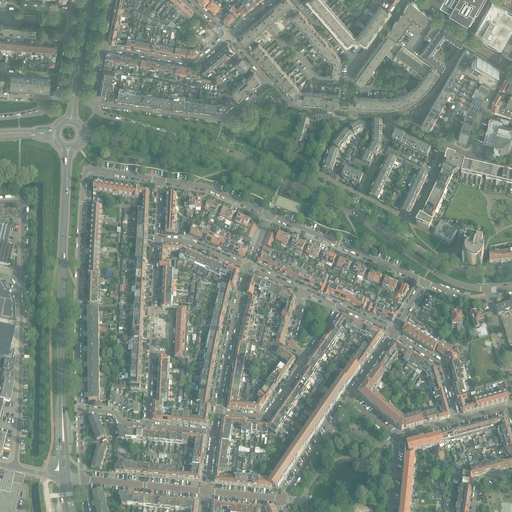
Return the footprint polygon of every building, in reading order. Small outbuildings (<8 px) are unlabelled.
[(133,6),(139,9),(142,3),(137,0),(133,6)] [(186,4),(181,0),(176,6),(174,9),(176,11),(176,12),(177,13),(178,12),(180,10),(186,4)] [(210,8),(211,9),(217,3),(213,0),(211,0),(207,5),(210,8)] [(248,11),(251,9),(245,1),(242,3),(240,0),(238,1),(246,12),(248,10),(248,11)] [(247,45),(293,4),(289,0),(281,0),(239,36),(247,45)] [(254,5),(250,0),(246,0),(245,1),(251,9),(253,7),(254,5)] [(354,38),(321,0),(309,0),(309,1),(347,45),(352,40),(353,41),(360,41),(361,40),(366,44),(389,12),(381,7),(359,38),(358,37),(357,38),(356,38),(355,37),(354,38)] [(441,0),(440,2),(467,17),(470,19),(481,0),(441,0)] [(246,12),(238,1),(236,3),(239,6),(237,8),(240,12),(243,15),(245,14),(245,13),(246,12)] [(391,9),(395,4),(392,1),(391,3),(387,1),(386,3),(384,2),(383,3),(391,9)] [(505,50),(508,45),(511,42),(511,12),(492,2),(481,21),(477,28),(475,33),(482,37),(480,39),(484,40),(484,38),(485,39),(484,41),(483,40),(484,41),(485,43),(486,43),(487,44),(488,45),(489,46),(490,47),(491,47),(492,48),(493,49),(494,49),(496,50),(497,50),(498,50),(499,50),(501,51),(501,50),(500,50),(501,48),(502,48),(501,49),(503,52),(504,50),(505,50)] [(221,7),(217,3),(211,9),(213,10),(213,11),(216,13),(221,7)] [(408,5),(388,32),(398,39),(397,39),(411,19),(412,20),(415,20),(415,19),(425,26),(432,17),(414,4),(414,3),(413,4),(412,4),(412,3),(410,3),(410,4),(409,4),(408,4),(408,5)] [(190,8),(186,4),(180,10),(178,12),(183,16),(183,15),(190,8)] [(293,4),(247,45),(251,50),(259,43),(263,48),(295,20),(292,17),(299,11),(293,4)] [(149,14),(151,9),(142,5),(140,10),(149,14)] [(240,12),(237,8),(234,5),(231,7),(229,5),(227,6),(237,15),(240,12)] [(123,7),(115,6),(114,12),(129,14),(129,12),(123,11),(123,7)] [(194,11),(190,8),(183,15),(186,18),(184,20),(186,22),(194,11)] [(226,15),(233,21),(234,19),(235,18),(236,17),(237,16),(230,11),(226,15)] [(341,59),(299,11),(292,17),(295,20),(298,24),(295,26),(298,29),(300,26),(304,31),(302,34),(304,36),(307,34),(311,39),(308,41),(311,44),(314,42),(318,47),(315,49),(325,60),(327,57),(331,62),(331,68),(327,68),(327,72),(330,72),(330,76),(340,76),(341,59)] [(222,20),(229,25),(230,24),(231,24),(231,23),(231,22),(233,21),(226,15),(222,20)] [(168,24),(173,28),(176,24),(172,20),(168,24)] [(421,54),(442,69),(446,63),(433,54),(446,36),(460,46),(464,40),(443,24),(442,25),(436,21),(425,38),(430,42),(421,54)] [(364,85),(366,83),(364,81),(392,42),(393,43),(395,40),(387,34),(354,78),(364,85)] [(431,66),(395,40),(393,43),(392,42),(384,53),(422,81),(431,70),(429,69),(431,66)] [(302,92),(264,48),(263,48),(259,43),(251,50),(294,100),(296,102),(296,103),(297,103),(301,103),(338,105),(339,95),(302,92)] [(228,44),(224,48),(230,55),(235,51),(232,47),(231,48),(228,44)] [(188,49),(187,57),(194,58),(200,53),(196,48),(194,50),(188,49)] [(220,51),(226,58),(230,55),(224,48),(220,51)] [(481,77),(485,79),(491,83),(500,69),(478,56),(472,53),(472,52),(469,50),(469,52),(465,49),(457,63),(465,68),(481,77)] [(220,51),(216,55),(222,62),(226,58),(220,51)] [(109,70),(111,63),(111,61),(112,54),(107,53),(105,64),(109,65),(108,67),(105,66),(104,69),(109,70)] [(212,58),(218,65),(220,67),(224,63),(222,62),(216,55),(212,58)] [(212,58),(208,61),(214,68),(218,65),(212,58)] [(238,69),(246,63),(242,59),(239,62),(238,61),(234,64),(238,69)] [(208,61),(204,65),(211,72),(214,68),(208,61)] [(249,67),(246,63),(238,69),(242,73),(249,67)] [(457,63),(454,68),(462,72),(465,68),(457,63)] [(206,76),(211,72),(204,65),(200,68),(203,71),(202,72),(206,76)] [(356,107),(383,108),(389,108),(395,108),(401,106),(407,104),(412,102),(417,99),(422,95),(426,91),(430,86),(440,73),(431,66),(429,69),(431,70),(422,81),(419,84),(416,88),(412,91),(407,94),(403,96),(399,97),(394,98),(389,99),(384,99),(357,97),(357,96),(354,96),(354,104),(356,104),(356,107)] [(479,88),(481,83),(479,82),(481,77),(465,68),(462,72),(459,77),(457,81),(454,86),(452,90),(449,94),(447,99),(444,103),(442,108),(439,112),(437,117),(434,121),(432,125),(429,130),(438,136),(441,131),(458,141),(458,140),(459,135),(461,130),(462,125),(464,120),(466,115),(468,111),(470,106),(472,101),(474,97),(476,92),(479,88)] [(462,72),(454,68),(452,72),(459,77),(462,72)] [(459,77),(452,72),(449,77),(457,81),(459,77)] [(261,81),(254,73),(232,92),(239,100),(261,81)] [(29,89),(30,84),(30,78),(10,76),(9,87),(29,89)] [(507,77),(501,87),(503,89),(501,91),(503,93),(505,90),(511,78),(509,76),(507,77)] [(457,81),(449,77),(446,81),(454,86),(457,81)] [(29,89),(39,90),(49,90),(50,80),(30,78),(30,84),(29,89)] [(446,81),(444,85),(452,90),(454,86),(446,81)] [(487,92),(489,87),(482,83),(481,83),(479,88),(487,92)] [(452,90),(444,85),(441,90),(449,94),(452,90)] [(476,92),(484,96),(487,92),(479,88),(476,92)] [(449,94),(441,90),(439,94),(447,99),(449,94)] [(118,101),(119,96),(113,95),(113,94),(111,94),(100,92),(99,98),(118,101)] [(474,97),(482,101),(484,96),(476,92),(474,97)] [(501,106),(497,104),(502,95),(498,93),(493,102),(492,106),(498,109),(499,107),(501,108),(501,106)] [(447,99),(439,94),(436,99),(444,103),(447,99)] [(480,105),(482,101),(474,97),(472,101),(480,105)] [(225,104),(223,104),(221,114),(223,114),(235,104),(231,99),(225,104)] [(444,103),(436,99),(434,103),(442,108),(444,103)] [(470,106),(478,110),(480,105),(472,101),(470,106)] [(442,108),(434,103),(431,108),(439,112),(442,108)] [(476,114),(478,110),(470,106),(468,111),(476,114)] [(492,106),(491,110),(492,111),(495,112),(511,117),(511,109),(506,108),(501,106),(501,108),(499,107),(498,109),(492,106)] [(439,112),(431,108),(429,112),(437,117),(439,112)] [(437,117),(429,112),(426,117),(434,121),(437,117)] [(434,121),(426,117),(424,121),(432,125),(434,121)] [(511,127),(508,126),(509,120),(498,117),(497,120),(494,120),(495,118),(490,117),(484,142),(484,143),(488,144),(489,143),(493,144),(493,145),(494,145),(495,147),(495,148),(496,148),(508,151),(507,153),(510,153),(511,153),(511,127)] [(301,128),(307,130),(309,122),(303,120),(301,128)] [(429,130),(432,125),(424,121),(421,126),(429,130)] [(354,136),(359,134),(354,123),(353,122),(351,123),(352,126),(350,127),(354,136)] [(359,122),(357,123),(356,122),(354,123),(359,134),(363,131),(359,122)] [(350,127),(345,130),(352,137),(354,136),(350,127)] [(300,129),(296,142),(303,144),(307,131),(300,129)] [(340,132),(340,133),(349,140),(352,137),(345,130),(343,132),(341,131),(340,132)] [(401,133),(399,132),(399,133),(396,132),(392,141),(397,143),(401,133)] [(404,133),(402,132),(401,133),(397,143),(401,145),(405,136),(403,135),(404,133)] [(346,144),(349,140),(340,133),(339,135),(340,136),(339,138),(346,144)] [(405,147),(410,137),(411,136),(409,135),(407,137),(405,136),(401,145),(405,147)] [(413,138),(410,137),(405,147),(409,149),(414,140),(412,139),(413,138)] [(336,139),(334,141),(343,148),(346,144),(339,138),(337,140),(336,139)] [(334,141),(333,140),(332,142),(334,144),(332,145),(340,152),(343,148),(334,141)] [(409,149),(414,151),(419,141),(416,140),(416,141),(414,140),(409,149)] [(419,140),(419,141),(414,151),(418,153),(422,144),(421,144),(422,141),(419,140)] [(422,155),(427,145),(428,144),(426,143),(425,145),(422,144),(418,153),(422,155)] [(379,151),(380,148),(371,144),(369,149),(380,154),(381,152),(379,151)] [(338,154),(340,152),(332,145),(329,151),(338,154)] [(430,146),(427,145),(422,155),(427,158),(431,149),(429,148),(430,146)] [(393,158),(395,154),(396,151),(389,148),(386,154),(393,158)] [(379,156),(380,154),(369,149),(367,153),(374,157),(376,158),(377,155),(379,156)] [(363,157),(373,162),(375,162),(376,160),(373,159),(374,157),(367,153),(365,152),(363,157)] [(337,158),(326,155),(325,155),(324,157),(327,158),(326,160),(335,163),(337,158)] [(461,174),(466,175),(469,163),(466,163),(462,162),(462,160),(451,156),(450,156),(450,157),(451,157),(450,157),(449,158),(448,158),(447,158),(448,158),(447,158),(443,169),(442,172),(443,172),(441,176),(439,181),(448,186),(453,176),(452,176),(453,172),(455,173),(456,174),(457,173),(458,173),(457,172),(457,170),(462,171),(461,174)] [(370,165),(371,163),(372,164),(373,162),(363,157),(361,162),(370,165)] [(387,157),(385,162),(394,166),(396,161),(387,157)] [(370,165),(361,162),(354,159),(353,162),(368,168),(370,165)] [(396,161),(394,166),(392,170),(390,175),(388,179),(386,183),(384,187),(382,192),(380,196),(378,201),(400,211),(402,207),(404,202),(406,198),(408,194),(411,189),(413,185),(415,181),(417,177),(419,172),(396,161)] [(383,166),(392,170),(394,166),(385,162),(383,166)] [(323,164),(322,167),(324,167),(323,169),(332,172),(334,168),(323,164)] [(381,167),(380,170),(390,175),(392,170),(383,166),(382,168),(381,167)] [(486,180),(491,181),(494,169),(491,168),(489,168),(484,167),(482,166),(479,166),(476,178),(481,179),(482,177),(486,178),(486,180)] [(344,179),(346,180),(351,170),(346,168),(342,177),(344,178),(344,179)] [(390,175),(380,170),(379,169),(378,171),(380,172),(379,174),(388,179),(390,175)] [(346,180),(346,181),(348,182),(349,180),(351,181),(355,172),(351,170),(346,180)] [(351,181),(353,182),(352,184),(354,185),(354,184),(359,174),(355,172),(351,181)] [(427,181),(428,179),(427,178),(428,176),(419,172),(417,177),(427,181)] [(354,184),(357,186),(358,184),(360,185),(364,176),(359,174),(354,184)] [(379,174),(377,179),(386,183),(388,179),(379,174)] [(428,182),(427,181),(417,177),(415,181),(424,185),(425,183),(427,184),(428,182)] [(375,183),(384,187),(386,183),(377,179),(375,183)] [(415,181),(413,185),(422,189),(424,185),(415,181)] [(439,181),(437,186),(446,190),(448,186),(439,181)] [(103,194),(105,184),(94,183),(94,193),(103,194)] [(371,186),(372,187),(382,192),(384,187),(375,183),(374,185),(372,184),(371,186)] [(113,196),(115,186),(105,184),(103,194),(113,196)] [(422,189),(413,185),(411,189),(419,194),(422,189)] [(123,197),(125,187),(115,186),(113,196),(123,197)] [(444,195),(446,190),(437,186),(434,191),(444,195)] [(133,199),(135,189),(125,187),(123,197),(133,199)] [(372,187),(371,189),(372,190),(371,192),(380,196),(382,192),(372,187)] [(144,195),(145,190),(135,189),(133,199),(138,200),(139,195),(144,195)] [(421,197),(419,196),(419,194),(411,189),(408,194),(419,199),(420,199),(421,197)] [(442,200),(444,195),(434,191),(432,195),(442,200)] [(378,201),(380,196),(371,192),(369,196),(378,201)] [(416,200),(418,201),(419,199),(408,194),(406,198),(415,202),(416,200)] [(432,195),(430,200),(440,204),(442,200),(432,195)] [(406,198),(404,202),(413,207),(415,202),(406,198)] [(190,204),(187,203),(187,208),(187,210),(189,211),(190,208),(196,208),(196,199),(190,199),(190,204)] [(203,209),(204,205),(202,204),(202,199),(196,199),(196,208),(202,208),(203,209)] [(437,209),(440,204),(430,200),(428,204),(437,209)] [(204,205),(203,209),(205,210),(210,212),(214,204),(208,202),(207,206),(204,205)] [(413,207),(404,202),(402,207),(411,211),(413,207)] [(218,215),(220,211),(218,211),(220,206),(214,204),(210,212),(216,215),(216,214),(218,215)] [(428,204),(426,209),(435,213),(437,209),(428,204)] [(93,206),(92,216),(102,217),(103,207),(93,206)] [(412,214),(410,213),(411,211),(402,207),(400,211),(406,214),(405,216),(407,216),(410,217),(412,214)] [(220,216),(226,219),(229,211),(223,208),(222,212),(220,211),(218,215),(220,216)] [(433,218),(435,213),(426,209),(424,214),(433,218)] [(0,243),(7,245),(12,225),(9,225),(11,215),(12,215),(12,213),(12,212),(2,210),(1,211),(0,210),(0,243)] [(231,221),(233,222),(235,218),(233,217),(235,213),(229,211),(226,219),(231,221)] [(424,214),(421,218),(431,223),(433,218),(424,214)] [(235,223),(241,225),(245,217),(239,215),(237,219),(235,218),(233,222),(235,223)] [(91,227),(101,227),(102,217),(92,216),(91,227)] [(249,227),(250,225),(248,224),(250,220),(245,217),(241,225),(246,228),(247,227),(249,228),(249,227)] [(431,225),(432,223),(431,223),(421,218),(420,220),(419,220),(417,223),(416,225),(418,226),(429,230),(431,225)] [(440,236),(446,226),(442,223),(434,232),(435,232),(440,236)] [(190,234),(196,237),(199,228),(194,226),(193,227),(191,226),(190,229),(192,229),(190,234)] [(440,236),(445,239),(452,229),(446,226),(440,236)] [(91,227),(91,237),(101,237),(101,227),(91,227)] [(201,239),(205,231),(199,228),(196,237),(201,239)] [(452,229),(445,239),(451,242),(457,232),(452,229)] [(201,239),(207,241),(210,233),(205,231),(201,239)] [(212,244),(216,235),(211,232),(210,233),(207,241),(206,242),(210,243),(212,244)] [(278,236),(276,235),(275,238),(274,239),(276,240),(276,241),(281,243),(285,235),(279,232),(278,236)] [(213,245),(217,247),(221,237),(216,235),(212,244),(214,245),(213,245)] [(291,237),(285,235),(281,243),(287,245),(289,246),(291,242),(289,241),(291,237)] [(90,243),(90,247),(100,247),(101,237),(91,237),(90,243)] [(223,249),(227,239),(221,237),(217,247),(221,248),(223,249)] [(225,250),(228,251),(232,242),(229,241),(229,240),(227,239),(223,249),(225,249),(225,250)] [(293,243),(291,242),(289,246),(292,247),(291,247),(297,249),(300,241),(295,239),(293,243)] [(462,262),(466,261),(467,261),(467,262),(468,262),(468,263),(469,263),(470,264),(471,264),(472,264),(473,265),(474,265),(475,264),(476,264),(477,264),(478,263),(480,262),(481,261),(482,259),(482,258),(483,257),(484,253),(484,250),(480,249),(480,248),(482,248),(483,243),(468,239),(467,239),(465,248),(466,248),(462,262)] [(300,241),(297,249),(302,252),(303,251),(305,252),(306,248),(304,248),(306,244),(300,241)] [(234,253),(238,244),(232,242),(228,251),(231,253),(232,252),(234,253)] [(0,264),(10,266),(12,255),(14,247),(7,245),(0,243),(0,264)] [(235,254),(239,256),(243,246),(238,244),(234,253),(236,254),(235,254)] [(308,249),(306,248),(305,252),(307,253),(306,254),(312,256),(315,248),(310,245),(308,249)] [(179,259),(184,261),(188,251),(183,249),(184,247),(162,246),(161,247),(160,268),(170,268),(170,263),(166,263),(166,252),(182,253),(179,259)] [(243,257),(245,258),(248,248),(243,246),(239,256),(242,257),(243,257)] [(90,257),(100,257),(100,247),(90,247),(90,257)] [(315,248),(312,256),(317,258),(318,258),(320,259),(321,255),(319,254),(321,250),(315,248)] [(262,265),(263,266),(266,257),(268,252),(263,250),(259,258),(257,263),(260,264),(260,265),(261,266),(262,265)] [(184,261),(189,263),(193,253),(188,251),(184,261)] [(323,256),(321,255),(320,259),(322,260),(327,262),(331,254),(325,252),(323,256)] [(189,263),(194,265),(198,255),(193,253),(189,263)] [(331,254),(327,262),(333,265),(333,264),(335,265),(337,261),(335,261),(336,257),(331,254)] [(194,265),(199,267),(203,257),(198,255),(194,265)] [(90,257),(89,267),(99,268),(100,257),(90,257)] [(199,267),(204,269),(209,260),(203,257),(199,267)] [(271,262),(272,259),(270,258),(269,259),(266,257),(263,266),(264,267),(265,267),(266,267),(268,268),(269,265),(269,264),(270,261),(271,262)] [(339,262),(337,261),(335,265),(337,266),(337,267),(342,269),(346,261),(340,258),(339,262)] [(272,270),(273,270),(276,262),(274,260),(274,259),(272,259),(271,262),(270,261),(269,264),(269,265),(268,268),(270,268),(270,269),(271,270),(272,270)] [(204,269),(209,271),(214,262),(209,260),(204,269)] [(276,271),(278,272),(281,263),(276,261),(276,262),(273,270),(273,271),(275,271),(276,271)] [(346,261),(342,269),(348,271),(350,272),(352,268),(350,267),(351,263),(346,261)] [(209,271),(214,274),(219,264),(214,262),(209,271)] [(283,274),(287,265),(281,263),(278,272),(280,273),(280,274),(282,274),(283,274)] [(220,276),(220,274),(224,266),(219,264),(214,274),(220,276)] [(224,264),(224,266),(220,274),(225,276),(227,272),(230,267),(224,264)] [(286,275),(288,276),(292,266),(287,264),(287,265),(283,274),(284,275),(285,276),(286,275)] [(354,269),(352,268),(350,272),(352,273),(358,276),(361,267),(356,265),(354,269)] [(290,278),(293,279),(297,269),(292,266),(288,276),(290,277),(290,278)] [(99,279),(99,278),(99,268),(89,267),(89,278),(89,284),(94,285),(94,287),(98,287),(98,286),(101,286),(101,281),(104,281),(104,279),(101,279),(99,279)] [(230,267),(227,272),(233,274),(238,276),(240,272),(238,270),(230,267)] [(363,278),(364,277),(366,278),(367,275),(365,274),(367,270),(361,267),(358,276),(363,278)] [(296,280),(298,281),(302,271),(297,269),(293,279),(296,280)] [(308,273),(302,271),(298,281),(300,281),(300,282),(302,283),(303,283),(304,283),(305,284),(306,285),(307,285),(309,286),(314,276),(314,274),(309,272),(308,273)] [(369,275),(367,275),(366,278),(368,279),(367,280),(373,282),(376,274),(371,271),(369,275)] [(146,274),(146,273),(137,272),(136,286),(145,287),(145,286),(146,286),(146,284),(145,284),(146,276),(146,274)] [(235,287),(238,276),(233,274),(229,286),(235,287)] [(382,276),(376,274),(373,282),(379,285),(379,284),(381,285),(383,281),(380,280),(382,276)] [(314,276),(309,286),(311,286),(312,287),(313,288),(314,288),(318,279),(319,278),(314,276)] [(260,288),(263,281),(254,277),(252,278),(249,287),(254,289),(255,286),(260,288)] [(318,279),(314,288),(315,288),(315,289),(317,289),(318,289),(319,290),(323,281),(318,279)] [(382,288),(388,290),(392,281),(389,279),(388,280),(386,279),(385,281),(383,285),(382,288)] [(0,318),(9,320),(15,320),(14,303),(14,301),(2,281),(0,280),(0,318)] [(263,295),(268,283),(263,281),(260,288),(259,290),(262,291),(260,294),(263,295)] [(324,294),(328,284),(323,281),(319,290),(319,292),(324,294)] [(395,282),(392,281),(388,290),(393,293),(395,290),(397,286),(396,285),(397,284),(395,283),(395,282)] [(200,295),(202,284),(199,283),(196,300),(203,301),(204,296),(200,295)] [(273,285),(268,283),(263,295),(265,296),(266,293),(269,295),(273,285)] [(221,284),(219,290),(230,293),(231,291),(232,288),(221,284)] [(329,296),(329,294),(333,286),(328,284),(324,294),(329,296)] [(273,300),(278,287),(273,285),(269,295),(272,296),(271,299),(273,300)] [(409,288),(403,285),(400,292),(398,291),(395,297),(400,299),(401,296),(405,297),(409,288)] [(333,286),(329,294),(332,295),(331,296),(334,297),(338,288),(333,286)] [(283,289),(278,287),(273,300),(275,301),(276,298),(279,299),(283,289)] [(339,287),(338,288),(334,297),(337,298),(338,298),(340,299),(343,291),(341,290),(342,288),(339,287)] [(280,303),(282,304),(288,291),(283,289),(279,299),(282,300),(280,303)] [(229,295),(230,293),(219,290),(218,295),(229,298),(230,295),(229,295)] [(288,291),(282,304),(285,305),(286,303),(288,304),(292,296),(293,294),(288,291)] [(354,295),(343,291),(340,299),(341,299),(341,300),(344,301),(346,301),(346,302),(349,303),(351,303),(354,295)] [(354,295),(351,303),(353,304),(353,305),(356,306),(360,298),(354,295)] [(285,313),(291,315),(295,297),(292,296),(288,304),(288,306),(285,313)] [(429,297),(428,297),(426,303),(425,303),(424,304),(425,305),(423,309),(430,311),(434,312),(436,308),(434,308),(435,305),(433,305),(435,300),(432,299),(431,298),(429,297)] [(361,308),(365,300),(360,298),(356,306),(359,308),(359,307),(361,308)] [(365,312),(370,302),(365,300),(361,308),(360,310),(365,312)] [(227,305),(227,303),(217,301),(215,306),(214,310),(212,309),(211,312),(214,312),(224,315),(225,313),(227,306),(227,305)] [(371,314),(375,304),(370,302),(365,312),(371,314)] [(511,314),(511,313),(511,312),(511,303),(511,302),(501,305),(495,307),(498,317),(502,315),(504,322),(503,322),(505,331),(509,346),(511,345),(511,314)] [(376,314),(380,306),(375,304),(371,314),(376,316),(376,314)] [(381,317),(385,308),(380,306),(376,314),(379,315),(379,316),(381,317)] [(387,319),(390,310),(385,308),(381,317),(384,318),(385,318),(387,319)] [(88,309),(89,325),(99,325),(99,309),(89,309),(88,309)] [(397,313),(390,310),(387,319),(392,321),(397,313)] [(485,321),(483,314),(482,310),(477,312),(477,311),(471,313),(471,314),(471,315),(471,317),(472,317),(475,328),(479,327),(478,323),(485,321)] [(458,332),(462,332),(462,319),(462,313),(461,312),(456,312),(455,311),(453,311),(453,312),(452,312),(452,318),(451,318),(451,322),(452,322),(452,325),(458,325),(458,332)] [(212,318),(224,320),(224,317),(224,315),(214,312),(212,318)] [(289,321),(290,319),(291,315),(285,313),(284,313),(279,312),(277,321),(281,322),(289,324),(290,321),(289,321)] [(348,323),(350,318),(343,315),(341,316),(338,321),(342,324),(344,325),(346,322),(348,323)] [(143,320),(143,317),(133,317),(132,329),(143,329),(143,327),(144,327),(144,324),(143,324),(143,322),(144,322),(144,320),(143,320)] [(351,329),(355,320),(350,318),(348,323),(346,328),(350,330),(351,329)] [(355,333),(360,322),(355,320),(351,329),(354,331),(353,333),(355,333)] [(342,324),(338,321),(333,328),(342,334),(343,335),(344,331),(340,328),(342,324)] [(360,333),(364,324),(360,322),(355,333),(357,334),(358,332),(360,333)] [(412,332),(415,328),(407,323),(403,331),(404,331),(403,333),(407,335),(410,331),(412,332)] [(0,359),(12,362),(14,351),(10,350),(15,329),(15,328),(0,324),(0,359)] [(364,337),(369,326),(364,324),(360,333),(363,335),(362,336),(364,337)] [(89,340),(99,340),(99,325),(89,325),(89,340)] [(370,337),(374,328),(369,326),(364,337),(367,338),(367,336),(370,337)] [(182,329),(177,328),(176,340),(181,340),(181,342),(186,342),(186,337),(188,337),(189,332),(186,332),(186,327),(182,327),(182,329)] [(339,333),(333,328),(330,333),(339,339),(342,334),(339,333)] [(374,340),(378,330),(374,328),(370,337),(372,338),(372,340),(373,341),(374,340)] [(410,331),(407,335),(416,341),(422,332),(415,328),(412,332),(410,331)] [(374,340),(373,341),(370,347),(373,349),(384,334),(383,332),(378,330),(374,340)] [(422,332),(416,341),(425,346),(430,338),(422,332)] [(339,339),(330,333),(326,338),(336,344),(339,339)] [(247,340),(239,338),(238,340),(239,340),(239,342),(258,347),(258,345),(253,344),(254,343),(247,342),(247,340)] [(336,344),(326,338),(323,342),(333,348),(336,344)] [(430,338),(425,346),(434,352),(439,343),(430,338)] [(89,340),(89,355),(99,355),(99,340),(89,340)] [(333,348),(323,342),(321,346),(330,352),(333,348)] [(394,354),(394,353),(396,355),(399,351),(396,350),(400,345),(396,342),(394,343),(389,350),(394,354)] [(363,343),(360,348),(369,355),(373,350),(363,343)] [(441,344),(437,351),(447,358),(449,365),(459,362),(456,353),(441,344)] [(406,356),(405,356),(409,350),(400,345),(396,350),(399,351),(396,355),(398,356),(404,360),(406,356)] [(281,358),(286,351),(283,349),(283,350),(281,348),(280,349),(278,347),(275,346),(271,351),(281,358)] [(330,352),(321,346),(317,351),(327,357),(330,352)] [(369,355),(360,348),(357,352),(367,359),(369,355)] [(248,351),(237,349),(236,352),(237,352),(236,354),(247,356),(250,357),(251,352),(248,351)] [(396,355),(394,353),(394,354),(389,350),(387,354),(396,361),(398,359),(396,358),(398,356),(396,355)] [(414,354),(409,350),(405,356),(406,356),(404,360),(403,361),(408,363),(414,354)] [(286,351),(281,358),(286,362),(291,355),(288,354),(289,353),(286,351)] [(327,357),(317,351),(314,356),(323,362),(327,357)] [(367,359),(357,352),(354,356),(364,363),(367,359)] [(387,354),(384,358),(392,364),(394,362),(395,363),(396,361),(387,354)] [(408,363),(412,366),(419,356),(414,354),(408,363)] [(89,371),(99,371),(99,355),(89,355),(89,371)] [(286,368),(288,370),(291,365),(292,366),(294,363),(293,363),(295,360),(295,358),(291,355),(286,362),(283,366),(286,368)] [(323,362),(314,356),(311,360),(320,366),(323,362)] [(364,363),(354,356),(351,361),(352,362),(360,368),(364,363)] [(417,369),(423,359),(419,356),(412,366),(417,369)] [(384,358),(381,363),(391,370),(392,368),(391,367),(392,364),(384,358)] [(14,362),(12,362),(0,359),(0,379),(5,381),(11,382),(13,375),(13,371),(12,371),(14,362)] [(421,372),(422,370),(423,369),(425,365),(427,367),(429,363),(423,359),(417,369),(421,372)] [(320,366),(311,360),(308,365),(317,371),(320,366)] [(141,364),(141,362),(131,362),(130,374),(141,374),(141,372),(141,369),(141,367),(142,367),(142,365),(141,364)] [(360,368),(352,362),(342,377),(350,382),(360,368)] [(378,367),(386,373),(388,371),(389,371),(391,370),(381,363),(378,367)] [(423,369),(422,370),(426,373),(437,370),(436,368),(429,363),(427,367),(425,365),(423,369)] [(451,369),(452,373),(463,370),(461,363),(450,366),(451,366),(450,367),(450,368),(451,369)] [(286,368),(283,366),(280,364),(277,367),(277,366),(274,364),(273,366),(285,375),(286,373),(287,373),(288,371),(288,370),(286,368)] [(305,369),(307,371),(314,375),(317,371),(308,365),(305,369)] [(285,375),(273,366),(271,368),(274,370),(275,370),(273,373),(282,379),(284,377),(284,376),(285,375)] [(386,373),(378,367),(368,381),(376,387),(386,373)] [(426,373),(428,379),(438,376),(437,370),(426,373)] [(463,370),(452,373),(454,378),(465,375),(463,370)] [(89,371),(89,386),(99,386),(99,371),(89,371)] [(314,375),(307,371),(306,372),(304,375),(313,381),(316,376),(314,375)] [(282,379),(273,373),(270,378),(279,384),(280,382),(281,382),(282,379)] [(313,381),(304,375),(302,377),(303,378),(301,379),(310,385),(313,381)] [(454,378),(455,383),(464,381),(466,380),(465,375),(454,378)] [(429,384),(440,381),(438,376),(428,379),(429,384)] [(350,382),(342,377),(332,391),(340,397),(349,385),(350,382)] [(279,384),(270,378),(267,382),(276,388),(278,386),(278,385),(279,384)] [(310,385),(301,379),(300,381),(298,383),(307,390),(310,385)] [(0,400),(4,401),(10,402),(14,386),(13,386),(14,383),(11,382),(5,381),(3,387),(0,386),(0,400)] [(368,381),(362,390),(359,394),(370,403),(374,399),(370,395),(371,394),(376,387),(368,381)] [(429,384),(431,389),(441,386),(440,381),(429,384)] [(276,388),(267,382),(264,387),(273,393),(274,391),(275,391),(276,388)] [(307,390),(298,383),(296,386),(297,386),(295,388),(304,394),(307,390)] [(133,390),(136,390),(138,390),(138,393),(140,393),(140,385),(131,385),(130,393),(133,393),(133,390)] [(99,401),(99,386),(89,386),(89,402),(89,401),(99,401)] [(240,395),(242,388),(231,386),(230,388),(229,392),(229,393),(228,396),(229,396),(229,398),(234,399),(240,400),(240,395)] [(432,395),(434,394),(443,392),(441,386),(431,389),(432,395)] [(467,391),(466,386),(455,389),(456,394),(467,391)] [(273,393),(264,387),(260,391),(265,394),(264,395),(269,398),(271,395),(271,396),(273,393),(272,393),(273,393)] [(304,394),(295,388),(294,390),(294,389),(291,392),(301,399),(304,394)] [(340,397),(332,391),(322,406),(330,411),(340,397)] [(507,391),(497,394),(500,403),(509,401),(508,400),(509,399),(507,391)] [(301,399),(291,392),(289,395),(290,396),(289,398),(297,403),(301,399)] [(443,392),(434,394),(435,399),(438,399),(439,401),(441,401),(442,406),(439,407),(441,413),(437,414),(439,420),(449,418),(450,416),(448,409),(443,392)] [(269,398),(260,393),(257,397),(261,399),(257,405),(252,405),(252,410),(260,411),(269,398)] [(457,395),(462,413),(463,414),(480,409),(478,399),(472,401),(473,405),(465,407),(464,401),(465,400),(466,402),(468,401),(467,394),(463,395),(463,394),(457,395)] [(500,403),(497,394),(487,397),(490,406),(500,403)] [(370,403),(383,415),(390,407),(376,396),(374,399),(370,403)] [(490,406),(487,397),(478,399),(480,409),(490,406)] [(252,410),(252,405),(233,403),(234,399),(229,398),(227,408),(252,410)] [(297,403),(289,398),(288,399),(287,399),(285,402),(294,408),(297,403)] [(294,408),(285,402),(283,404),(284,405),(283,406),(291,412),(294,408)] [(291,412),(283,406),(282,408),(281,408),(279,411),(288,417),(291,412)] [(330,411),(322,406),(313,420),(321,426),(330,411)] [(398,427),(402,431),(404,419),(390,407),(383,415),(398,427)] [(439,420),(437,414),(436,410),(431,411),(434,422),(439,420)] [(288,417),(279,411),(277,413),(278,414),(277,415),(285,421),(288,417)] [(428,423),(434,422),(431,411),(426,413),(428,423)] [(164,416),(166,416),(166,414),(162,414),(153,413),(152,421),(171,423),(172,418),(166,418),(164,418),(164,416)] [(423,425),(428,423),(426,413),(420,414),(421,415),(423,425)] [(285,421),(277,415),(276,417),(275,417),(273,420),(282,426),(285,421)] [(423,425),(421,415),(412,417),(415,427),(423,425)] [(89,419),(93,430),(101,427),(97,417),(90,420),(90,419),(89,419)] [(208,426),(208,420),(197,419),(194,418),(194,417),(189,417),(189,424),(208,426)] [(402,431),(415,427),(412,417),(404,419),(402,431)] [(505,417),(500,418),(502,423),(503,428),(509,426),(506,418),(505,417)] [(242,425),(243,419),(223,418),(221,431),(232,432),(233,427),(232,427),(232,424),(242,425)] [(489,421),(490,428),(494,427),(493,425),(502,423),(500,418),(489,421)] [(282,426),(273,420),(271,422),(272,422),(271,424),(281,431),(282,430),(281,429),(282,426)] [(321,426),(313,420),(303,435),(311,440),(321,426)] [(479,424),(482,434),(484,434),(485,435),(487,434),(484,423),(479,424)] [(276,435),(278,432),(279,433),(281,435),(283,433),(281,431),(271,424),(270,425),(269,430),(276,435)] [(468,438),(470,437),(475,436),(475,439),(478,438),(474,425),(462,428),(466,442),(468,441),(468,438)] [(106,440),(105,437),(101,427),(93,430),(98,441),(98,440),(101,439),(102,441),(106,440)] [(126,440),(126,439),(127,428),(120,427),(116,427),(115,431),(118,431),(120,439),(126,440)] [(466,443),(466,442),(462,428),(457,430),(460,440),(460,442),(463,442),(464,443),(466,443)] [(156,431),(143,430),(142,441),(154,442),(156,431)] [(457,441),(460,440),(457,430),(452,431),(456,445),(458,445),(457,441)] [(447,433),(450,446),(453,445),(454,446),(456,445),(452,431),(447,433)] [(183,434),(172,433),(171,444),(177,444),(182,445),(183,434)] [(444,444),(445,447),(445,448),(448,448),(447,447),(450,446),(447,433),(441,434),(444,444)] [(188,439),(195,439),(194,444),(205,445),(206,437),(205,436),(188,434),(188,439)] [(432,437),(435,446),(439,445),(440,448),(445,447),(444,444),(441,434),(432,437)] [(311,440),(303,435),(293,449),(301,455),(311,440)] [(501,444),(511,440),(511,437),(511,436),(501,439),(502,441),(501,441),(501,444)] [(418,451),(427,449),(429,448),(435,446),(432,437),(426,438),(424,439),(415,441),(407,444),(407,446),(406,446),(405,456),(412,456),(412,453),(418,451)] [(503,446),(504,448),(511,446),(511,440),(501,444),(502,446),(503,446)] [(98,446),(95,457),(103,459),(106,449),(106,446),(102,445),(102,448),(98,447),(98,446)] [(118,446),(118,453),(127,454),(127,450),(129,450),(129,446),(118,446)] [(301,455),(293,449),(283,464),(291,469),(301,455)] [(413,478),(415,457),(412,456),(405,456),(403,477),(413,478)] [(95,457),(92,467),(92,468),(100,470),(103,459),(95,457)] [(496,458),(494,459),(497,471),(502,469),(501,463),(499,459),(497,460),(496,458)] [(116,472),(125,473),(126,461),(120,460),(117,468),(116,468),(116,472)] [(502,469),(511,466),(511,461),(504,463),(504,462),(501,463),(502,469)] [(136,474),(148,475),(149,464),(137,463),(136,474)] [(291,469),(283,464),(271,481),(269,483),(272,486),(276,488),(277,487),(278,488),(291,469)] [(478,476),(483,474),(480,464),(477,465),(477,464),(475,464),(478,476)] [(165,477),(177,478),(178,467),(166,466),(165,477)] [(202,472),(191,471),(184,470),(184,468),(178,467),(177,478),(201,481),(202,472)] [(5,473),(0,493),(0,511),(14,511),(17,504),(17,503),(17,502),(22,477),(5,473)] [(472,482),(473,477),(472,474),(465,473),(464,478),(461,478),(460,480),(472,482)] [(411,498),(413,478),(403,477),(401,497),(411,498)] [(269,483),(271,481),(268,480),(268,479),(260,478),(259,486),(271,488),(272,486),(269,483)] [(470,494),(472,487),(463,485),(462,490),(459,490),(458,492),(470,494)] [(93,494),(97,509),(107,507),(103,491),(103,492),(94,494),(94,493),(93,494)] [(469,502),(470,494),(458,492),(458,495),(461,495),(460,501),(469,502)] [(127,505),(129,494),(120,493),(119,497),(120,497),(122,505),(127,505)] [(409,511),(411,498),(401,497),(399,511),(409,511)] [(468,510),(469,502),(460,501),(459,506),(456,506),(456,508),(468,510)] [(212,502),(212,510),(220,511),(220,508),(230,509),(231,504),(212,502)]
